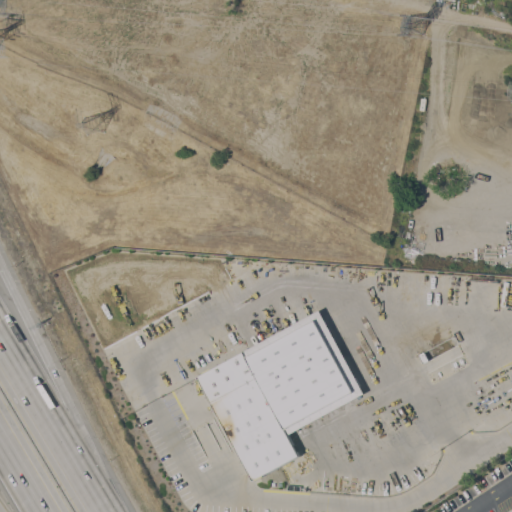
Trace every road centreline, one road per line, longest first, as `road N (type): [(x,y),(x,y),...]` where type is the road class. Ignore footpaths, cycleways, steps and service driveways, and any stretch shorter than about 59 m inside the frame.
road 1 (motorway): [(63,441),(34,324),(0,255)]
road 2 (motorway): [(63,441),(0,336)]
